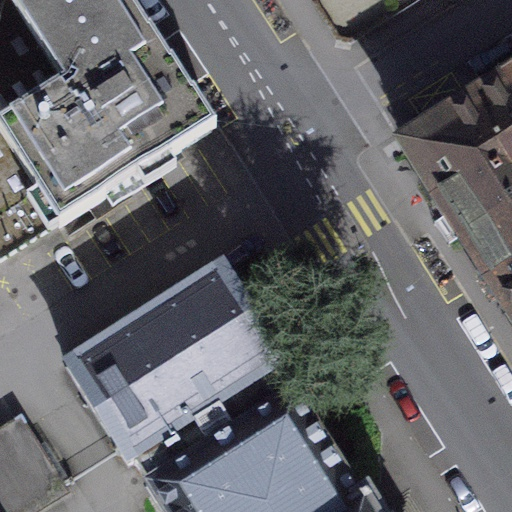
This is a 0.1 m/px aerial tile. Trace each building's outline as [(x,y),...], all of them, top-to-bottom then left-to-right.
[(0,0),(0,247),(51,215),(59,228),(182,150),(207,134),(116,0),(0,0)] [(407,153),(465,245),(511,214),(511,102),(504,89),(407,153)] [(511,319),(511,214),(465,245),(511,319)] [(359,495),(295,391),(291,394),(278,372),(284,369),(221,268),(65,365),(127,465),(134,461),(148,484),(145,486),(161,511),(379,511),(366,491),(359,495)] [(0,511),(14,511),(59,484),(24,430),(0,444),(0,511)]
